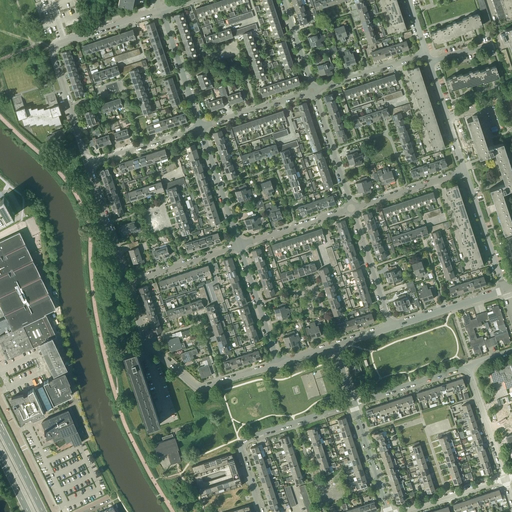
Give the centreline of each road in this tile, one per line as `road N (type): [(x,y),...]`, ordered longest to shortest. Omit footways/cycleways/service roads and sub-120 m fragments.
road 1 (residential): [(88,163),(53,46),(161,9)]
road 2 (residential): [(260,511),(240,443),(352,404)]
road 3 (residential): [(196,386),(146,340),(126,281)]
road 4 (residential): [(239,245),(199,126)]
road 5 (residential): [(504,289),(464,170)]
road 6 (residential): [(391,325),(351,207)]
road 7 (residential): [(278,363),(239,245)]
road 8 (residential): [(126,281),(88,163)]
road 9 (unclassified): [(54,511),(0,400)]
road 10 (residential): [(199,126),(161,9)]
road 11 (residential): [(351,207),(314,90)]
road 12 (residential): [(352,404),(468,365)]
road 13 (residential): [(199,126),(314,90)]
